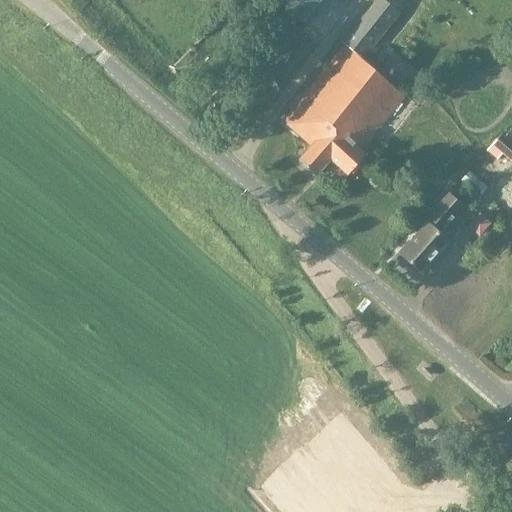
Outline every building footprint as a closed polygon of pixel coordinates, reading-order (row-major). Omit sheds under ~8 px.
[(321,0),(275,0),(303,23),(321,0)] [(361,151),(373,139),(406,97),(361,61),(398,14),(380,0),(375,0),(335,51),(339,55),(284,121),(311,147),(298,161),(315,176),(330,159),(347,175),(365,155),(361,151)] [(227,134),(242,139),(246,125),(232,120),(227,134)] [(496,161),(501,154),(511,163),(511,161),(511,144),(501,135),(486,152),(496,161)] [(466,169),(457,175),(467,189),(476,182),(466,169)] [(398,254),(420,275),(449,243),(439,235),(464,208),(448,194),(424,221),(427,223),(398,254)]
